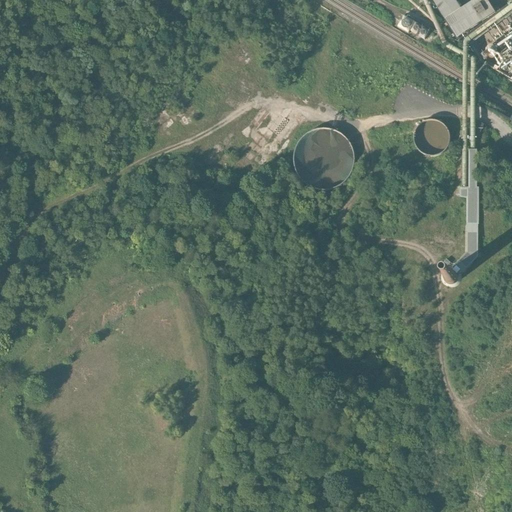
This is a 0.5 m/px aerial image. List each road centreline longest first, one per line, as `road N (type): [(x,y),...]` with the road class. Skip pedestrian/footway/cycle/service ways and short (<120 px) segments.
road 1 (track): [(511,137),(483,113),(450,110),(357,128),(254,108),(122,178),(59,224),(0,293)]
road 2 (track): [(357,128),(372,147),(339,221),(373,242),(420,249),(432,263),(444,308),(439,355),(446,400),(472,439),(511,454)]
